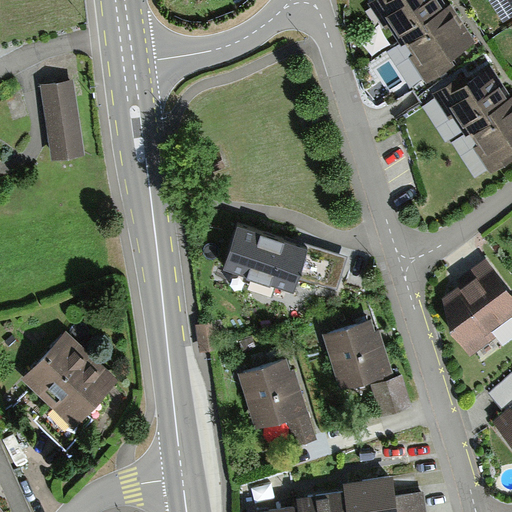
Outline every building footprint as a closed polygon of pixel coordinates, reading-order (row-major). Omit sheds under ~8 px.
[(368,0),(387,26),(390,24),(401,40),(404,38),(428,23),(422,15),(444,0),(368,0)] [(404,38),(413,52),(408,55),(425,82),(456,62),(451,55),(477,39),(451,0),(445,0),(444,0),(422,15),(428,23),(404,38)] [(459,72),(433,90),(450,117),(454,115),(465,132),(470,129),(494,114),(489,106),(511,93),(490,61),(463,78),(459,72)] [(38,81),(48,153),(76,150),(67,78),(38,81)] [(494,114),(470,129),(478,141),(473,144),(491,171),(511,157),(511,91),(511,93),(489,106),(494,114)] [(275,232),(237,219),(223,262),(294,285),(298,272),(337,284),(346,255),(275,232)] [(490,327),(511,312),(511,290),(487,256),(458,277),(461,281),(445,293),(450,321),(471,351),(494,334),(490,327)] [(371,314),(322,329),(339,384),(392,367),(379,324),(375,326),(371,314)] [(212,320),(197,322),(201,349),(217,346),(212,320)] [(20,375),(74,423),(117,377),(63,328),(20,375)] [(286,353),(239,368),(256,422),(285,412),(295,442),(317,435),(295,366),(291,367),(286,353)] [(403,370),(371,381),(382,414),(414,403),(403,370)] [(511,438),(511,400),(494,416),(511,438)] [(347,509),(350,508),(350,511),(427,511),(424,488),(396,492),(393,471),(343,477),(344,485),(347,509)] [(298,500),(299,511),(350,511),(350,508),(347,509),(344,485),(297,492),(298,500)] [(299,511),(298,500),(251,506),(251,511),(299,511)]
